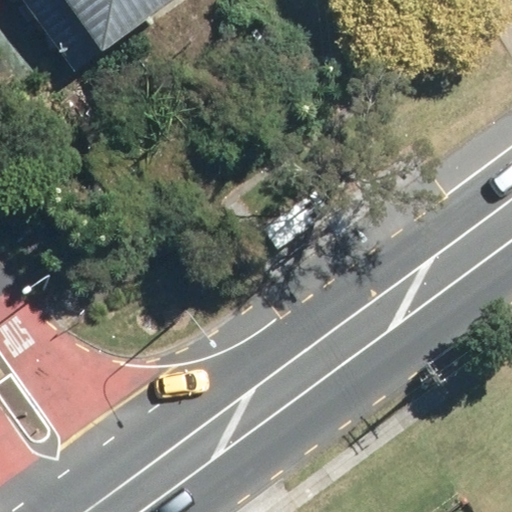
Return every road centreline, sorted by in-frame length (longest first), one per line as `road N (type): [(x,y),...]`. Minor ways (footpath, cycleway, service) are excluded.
road 1 (primary): [(152,469),(511,213)]
road 2 (tertiary): [(0,299),(152,469)]
